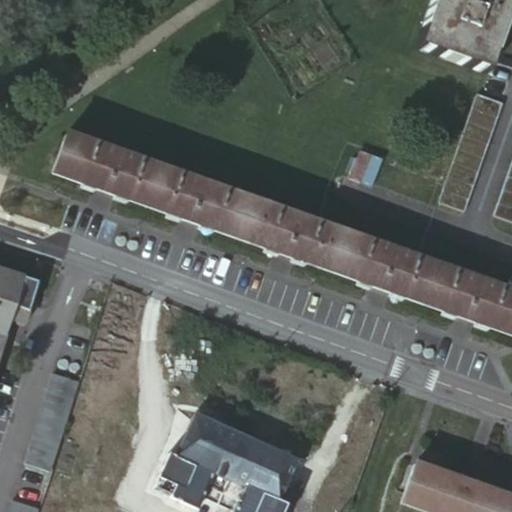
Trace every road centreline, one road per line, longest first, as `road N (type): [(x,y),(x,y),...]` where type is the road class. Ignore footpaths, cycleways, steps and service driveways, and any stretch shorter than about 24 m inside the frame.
road 1 (unclassified): [(70,247),(511,407)]
road 2 (residential): [(70,247),(0,498)]
